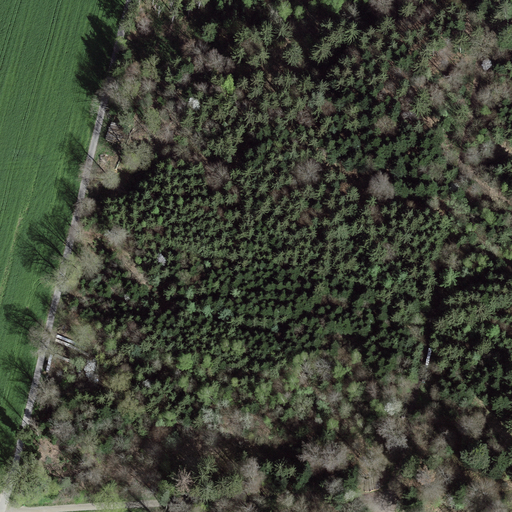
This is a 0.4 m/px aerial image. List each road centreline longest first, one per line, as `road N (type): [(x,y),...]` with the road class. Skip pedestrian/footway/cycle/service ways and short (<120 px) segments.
road 1 (track): [(0,511),(131,0)]
road 2 (track): [(400,511),(495,0)]
road 3 (track): [(50,511),(403,496)]
